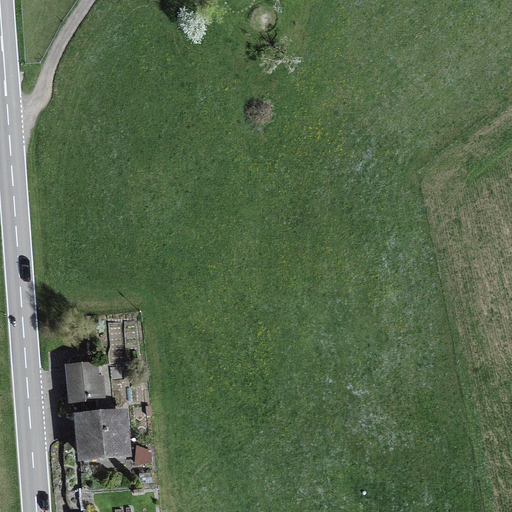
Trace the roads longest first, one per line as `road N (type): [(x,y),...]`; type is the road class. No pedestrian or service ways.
road 1 (secondary): [(39,511),(2,0)]
road 2 (track): [(96,0),(38,109),(12,133)]
